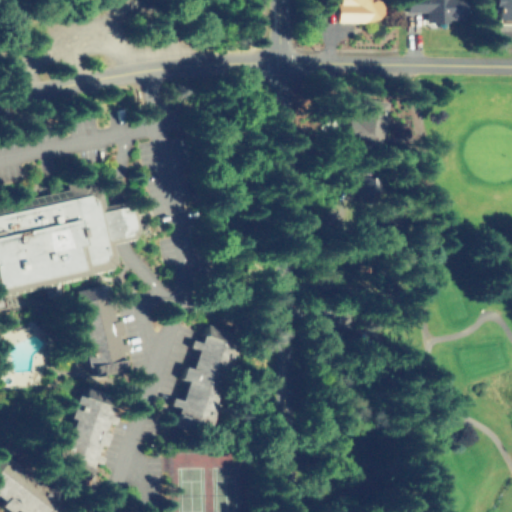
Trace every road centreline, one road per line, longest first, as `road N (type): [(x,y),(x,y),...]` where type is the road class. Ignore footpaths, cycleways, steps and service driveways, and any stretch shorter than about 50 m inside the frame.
road 1 (tertiary): [(281,511),(273,62)]
road 2 (tertiary): [(0,94),(107,73),(273,62)]
road 3 (tertiary): [(273,62),(511,63)]
